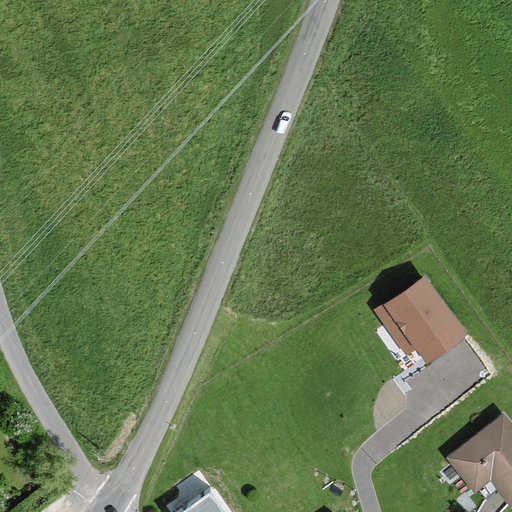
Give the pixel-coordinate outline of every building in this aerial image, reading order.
[(474,326),(436,273),(393,304),(410,328),(420,320),(431,336),(441,350),(474,326)] [(420,320),(410,328),(421,343),(431,336),(420,320)] [(478,333),(474,326),(441,350),(445,356),(478,333)] [(511,412),(466,445),(480,464),(498,451),(507,463),(511,470),(511,412)] [(491,474),(507,463),(498,451),(480,464),(488,476),(491,474)] [(178,502),(184,511),(238,511),(214,478),(212,476),(178,502)]
